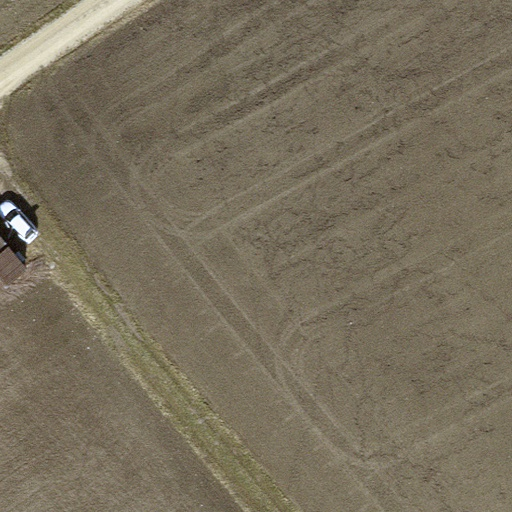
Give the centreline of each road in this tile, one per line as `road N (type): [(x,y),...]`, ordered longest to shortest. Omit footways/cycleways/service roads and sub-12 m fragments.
road 1 (track): [(285,511),(0,148)]
road 2 (track): [(0,80),(115,0)]
